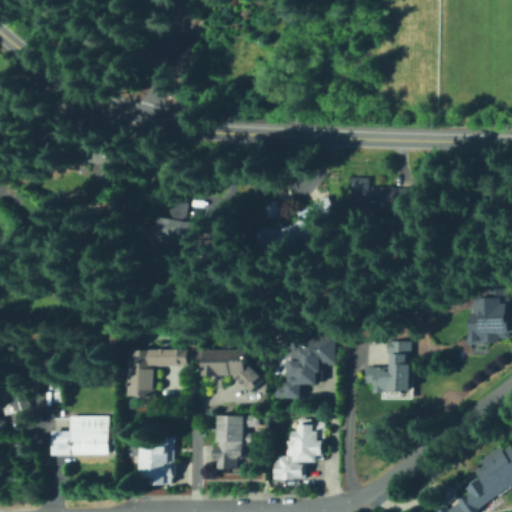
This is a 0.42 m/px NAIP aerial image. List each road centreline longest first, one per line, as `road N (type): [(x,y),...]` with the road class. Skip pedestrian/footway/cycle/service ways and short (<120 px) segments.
road 1 (secondary): [(511,140),(245,132),(152,118),(107,103),(0,33)]
road 2 (residential): [(511,381),(357,499),(315,510)]
road 3 (residential): [(315,510),(121,511)]
road 4 (residential): [(194,510),(192,323)]
